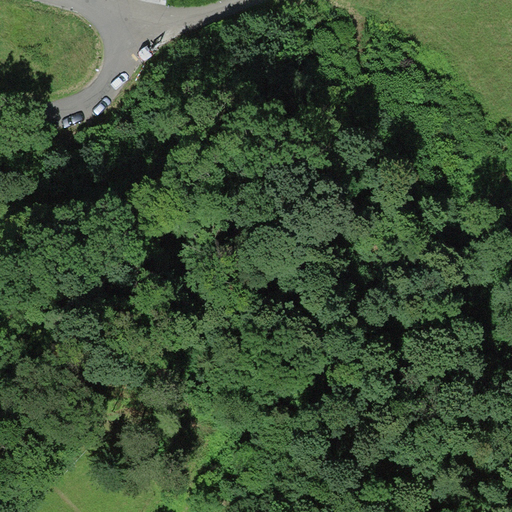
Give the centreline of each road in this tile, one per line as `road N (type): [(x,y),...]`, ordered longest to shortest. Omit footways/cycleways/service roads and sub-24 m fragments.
road 1 (track): [(278,511),(297,467),(336,452),(429,489)]
road 2 (residential): [(119,37),(112,80),(96,99),(71,114),(0,116)]
road 3 (residential): [(246,0),(119,37)]
